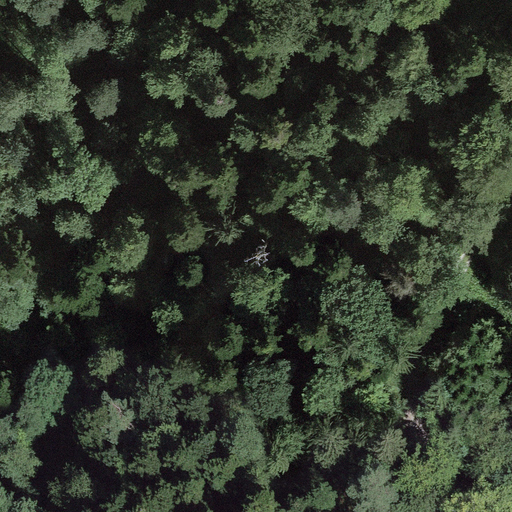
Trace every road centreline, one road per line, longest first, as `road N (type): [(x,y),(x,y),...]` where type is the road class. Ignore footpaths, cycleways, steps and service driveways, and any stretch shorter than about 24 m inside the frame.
road 1 (track): [(79,511),(82,446),(125,208),(181,0)]
road 2 (track): [(496,511),(421,446),(412,382),(423,336),(511,179)]
